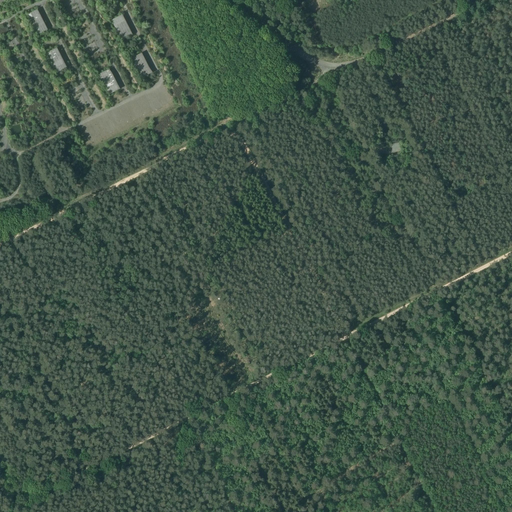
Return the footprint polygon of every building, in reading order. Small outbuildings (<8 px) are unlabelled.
[(26,15),(36,35),(47,29),(38,9),(35,10),(26,15)] [(111,20),(121,40),(133,34),(123,14),(111,20)] [(45,53),(55,73),(67,67),(57,47),(45,53)] [(131,60),(141,80),(153,73),(143,54),(131,60)] [(99,76),(108,96),(120,90),(110,71),(99,76)] [(390,146),(391,153),(401,151),(400,149),(404,148),(403,143),(390,146)]
